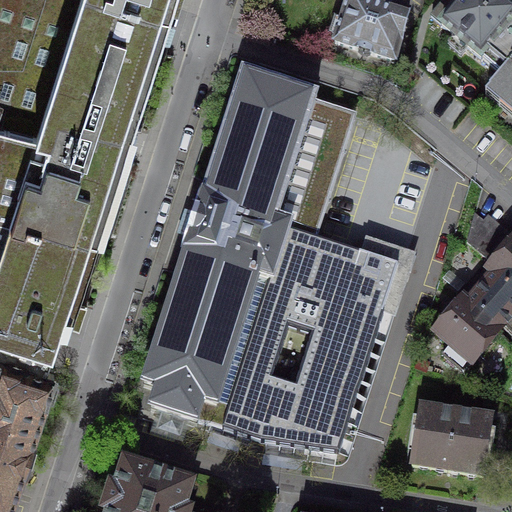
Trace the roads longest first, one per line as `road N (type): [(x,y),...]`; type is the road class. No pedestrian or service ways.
road 1 (residential): [(82,423),(210,32)]
road 2 (residential): [(511,195),(387,91),(210,32)]
road 3 (residential): [(82,423),(252,477),(391,499)]
